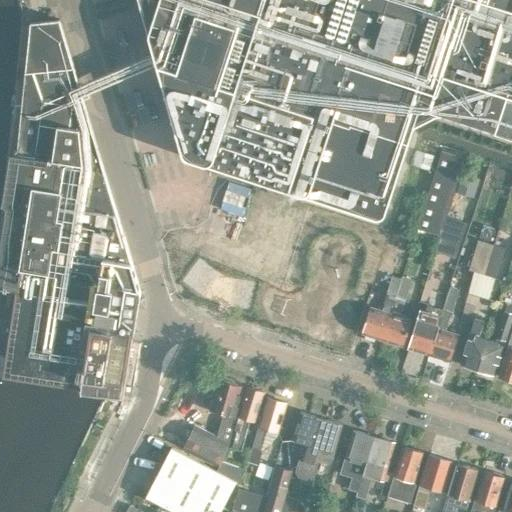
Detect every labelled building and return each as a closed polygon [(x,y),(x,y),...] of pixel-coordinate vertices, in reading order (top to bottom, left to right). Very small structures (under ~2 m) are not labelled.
[(511,0),(138,0),(140,4),(141,6),(156,60),(183,156),(257,180),(381,220),(406,142),(407,142),(418,108),(439,115),(511,138),(511,0)] [(139,292),(111,195),(60,19),(29,21),(1,204),(5,205),(0,241),(0,286),(1,286),(0,292),(0,364),(6,366),(9,370),(48,382),(81,387),(81,389),(124,396),(139,292)] [(438,155),(430,153),(425,151),(429,135),(419,132),(415,148),(414,148),(409,163),(408,168),(424,172),(432,174),(438,155)] [(456,155),(457,149),(443,145),(441,150),(417,227),(441,234),(465,157),(456,155)] [(487,168),(470,162),(468,170),(485,175),(487,168)] [(456,188),(473,194),(479,178),(462,172),(456,188)] [(298,216),(306,219),(309,208),(301,205),(298,216)] [(479,236),(491,239),(494,228),(483,224),(479,236)] [(201,230),(187,276),(226,288),(240,241),(201,230)] [(457,243),(440,237),(436,250),(453,256),(457,243)] [(468,270),(484,275),(485,275),(494,245),(478,240),(468,270)] [(503,248),(494,245),(485,275),(494,278),(503,248)] [(264,301),(277,258),(249,248),(235,292),(264,301)] [(314,281),(318,265),(296,259),(291,275),(314,281)] [(436,292),(438,293),(447,296),(451,286),(450,285),(455,268),(445,265),(436,292)] [(277,274),(270,307),(319,317),(326,285),(277,274)] [(392,275),(385,294),(383,302),(384,303),(381,310),(370,307),(362,333),(382,339),(402,278),(401,278),(392,275)] [(402,276),(401,278),(402,278),(382,339),(402,345),(410,319),(399,315),(411,278),(402,276)] [(450,312),(458,288),(451,286),(447,296),(443,308),(429,354),(449,360),(457,334),(445,330),(450,312)] [(328,296),(321,318),(354,329),(361,306),(328,296)] [(421,306),(416,321),(408,347),(429,354),(443,308),(427,303),(426,307),(421,306)] [(486,338),(477,369),(494,374),(511,314),(511,312),(504,310),(494,340),(486,338)] [(483,319),(475,316),(460,364),(477,369),(486,338),(478,335),(483,319)] [(511,327),(497,375),(511,380),(511,327)] [(194,424),(183,448),(219,465),(220,460),(227,445),(235,419),(231,417),(232,415),(233,415),(242,384),(231,380),(232,377),(221,374),(220,378),(218,377),(218,379),(207,375),(202,391),(213,394),(213,396),(210,395),(208,404),(209,405),(209,408),(223,412),(217,434),(194,424)] [(242,450),(250,418),(255,420),(264,390),(247,385),(234,430),(229,447),(242,450)] [(258,459),(262,449),(268,428),(278,431),(287,402),(267,396),(258,425),(252,447),(249,456),(258,459)] [(291,439),(304,443),(296,470),(304,473),(321,417),(299,410),(291,439)] [(302,480),(302,481),(310,483),(317,460),(327,463),(332,461),(342,423),(321,417),(304,473),(302,480)] [(349,488),(356,490),(357,491),(361,480),(359,479),(373,434),(352,428),(343,457),(345,458),(340,473),(352,477),(349,488)] [(164,440),(176,446),(180,439),(168,433),(164,440)] [(359,479),(361,480),(368,482),(373,466),(386,470),(394,441),(373,434),(359,479)] [(387,495),(399,499),(410,502),(416,482),(412,481),(421,451),(403,445),(394,475),(387,495)] [(146,495),(179,511),(218,511),(236,479),(240,481),(244,469),(220,460),(219,465),(217,469),(170,446),(146,495)] [(429,453),(417,492),(414,504),(424,507),(427,495),(430,486),(444,491),(453,460),(429,453)] [(454,511),(457,505),(467,508),(479,468),(457,461),(441,511),(454,511)] [(275,466),(266,495),(267,495),(261,511),(293,511),(297,500),(284,496),(292,470),(275,466)] [(481,511),(483,510),(489,511),(493,511),(505,476),(483,469),(469,511),(481,511)] [(511,511),(511,479),(503,509),(511,511)] [(231,511),(261,511),(267,495),(266,495),(238,486),(236,493),(231,511)]
